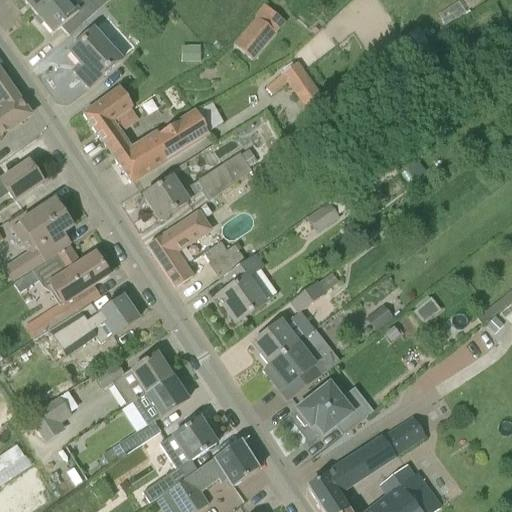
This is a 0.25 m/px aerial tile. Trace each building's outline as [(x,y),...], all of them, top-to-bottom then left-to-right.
[(21,0),(34,15),(51,0),(21,0)] [(51,0),(34,15),(52,36),(78,14),(84,22),(108,0),(51,0)] [(231,46),(251,63),(275,35),(254,18),(231,46)] [(417,29),(356,73),(366,87),(427,44),(417,29)] [(118,64),(92,31),(67,53),(83,71),(75,77),(88,91),(118,64)] [(199,47),(181,47),(180,63),(199,64),(199,47)] [(296,65),(276,78),(267,86),(274,94),(286,84),(295,98),(311,86),(296,65)] [(0,138),(29,117),(0,75),(0,138)] [(82,117),(115,164),(158,136),(157,135),(155,132),(129,147),(119,134),(136,122),(128,111),(132,107),(120,90),(108,99),(107,99),(82,117)] [(158,136),(115,164),(129,185),(131,184),(131,185),(207,136),(193,110),(176,121),(177,123),(157,135),(158,136)] [(314,132),(296,146),(303,155),(321,140),(314,132)] [(248,152),(239,157),(248,170),(257,164),(248,152)] [(238,156),(198,182),(211,202),(220,195),(250,174),(238,156)] [(386,163),(390,168),(400,161),(396,156),(386,163)] [(14,204),(41,185),(27,164),(0,182),(0,181),(0,196),(6,193),(14,204)] [(419,166),(411,172),(417,179),(425,173),(419,166)] [(187,204),(171,180),(142,198),(159,223),(187,204)] [(10,231),(28,257),(36,252),(44,264),(69,248),(61,236),(71,229),(53,202),(10,231)] [(199,213),(204,219),(211,213),(206,205),(198,211),(199,213)] [(337,220),(326,205),(306,220),(316,235),(337,220)] [(146,248),(175,291),(192,279),(182,265),(179,267),(172,256),(199,238),(188,221),(146,248)] [(207,266),(219,283),(224,280),(245,263),(233,247),(225,252),(220,244),(203,256),(209,264),(207,266)] [(31,274),(41,290),(49,294),(56,306),(22,328),(31,342),(98,299),(91,289),(108,278),(94,256),(79,266),(68,250),(31,274)] [(254,257),(245,263),(224,280),(231,289),(216,299),(235,326),(264,305),(276,296),(258,271),(262,269),(254,257)] [(330,274),(317,284),(325,293),(338,283),(330,274)] [(317,284),(292,304),(300,315),(326,295),(317,284)] [(511,290),(500,300),(506,307),(511,301),(511,290)] [(103,327),(111,339),(138,320),(123,299),(85,325),(78,315),(58,328),(42,338),(55,359),(80,343),(80,341),(89,335),(90,336),(103,327)] [(424,328),(442,313),(431,301),(418,311),(414,315),(424,328)] [(381,307),(364,320),(374,333),(391,320),(381,307)] [(481,327),(493,317),(488,310),(476,320),(481,327)] [(251,346),(268,368),(297,346),(296,345),(313,333),(298,314),(281,326),(279,324),(251,346)] [(503,328),(494,319),(485,327),(494,336),(503,328)] [(268,368),(263,372),(288,403),(321,377),(297,346),(268,368)] [(123,378),(110,386),(125,408),(131,405),(145,395),(171,379),(156,356),(123,378)] [(110,386),(123,378),(116,367),(95,381),(102,391),(110,386)] [(171,379),(145,395),(160,418),(186,402),(171,379)] [(63,398),(68,395),(75,390),(70,382),(58,390),(63,398)] [(295,418),(303,429),(307,427),(309,430),(313,427),(322,438),(334,428),(342,437),(367,418),(360,408),(350,416),(328,387),(295,412),(298,416),(295,418)] [(70,419),(57,399),(26,418),(43,445),(63,432),(59,426),(70,419)] [(153,501),(154,503),(185,481),(178,471),(215,447),(198,420),(158,447),(174,471),(149,489),(156,499),(153,501)] [(320,511),(345,511),(333,493),(353,481),(355,483),(423,438),(411,421),(307,490),(320,511)] [(125,457),(160,434),(153,424),(118,447),(125,457)] [(185,481),(154,503),(159,511),(198,511),(206,506),(197,492),(221,476),(232,490),(257,472),(239,443),(185,481)] [(436,511),(443,507),(438,500),(436,502),(416,476),(412,479),(404,469),(382,485),(390,496),(370,511),(436,511)]
